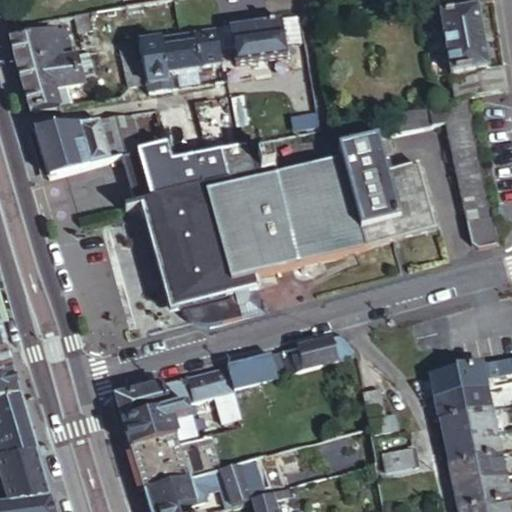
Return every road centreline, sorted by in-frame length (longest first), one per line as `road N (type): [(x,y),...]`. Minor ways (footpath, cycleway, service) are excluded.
road 1 (secondary): [(83,384),(0,98)]
road 2 (unclassified): [(340,315),(83,384)]
road 3 (residential): [(340,315),(411,389),(439,511)]
road 4 (unclassified): [(511,268),(340,315)]
road 5 (secondary): [(0,240),(44,395)]
road 6 (secondary): [(122,511),(83,384)]
road 7 (secondary): [(44,395),(81,511)]
